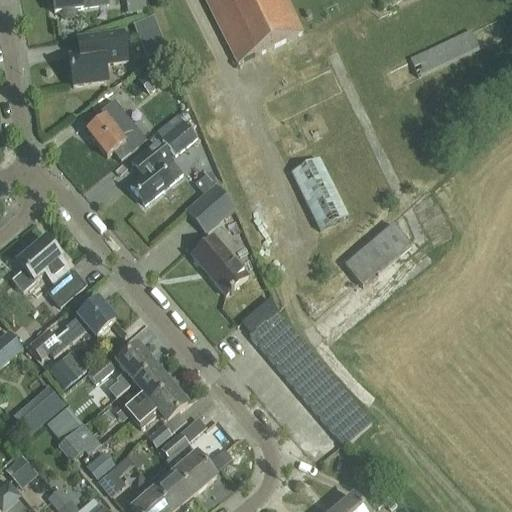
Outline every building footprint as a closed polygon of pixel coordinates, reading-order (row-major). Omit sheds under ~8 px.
[(52,0),(54,15),(60,14),(61,18),(65,21),(73,20),(76,16),(75,12),(84,11),(83,10),(108,6),(106,0),(52,0)] [(204,0),(237,66),(302,34),(285,0),(204,0)] [(153,19),(136,25),(149,58),(166,51),(153,19)] [(480,53),(470,32),(411,61),(420,81),(480,53)] [(79,41),(81,57),(68,59),(72,89),(107,84),(105,66),(126,63),(122,34),(79,41)] [(169,80),(159,68),(138,85),(148,97),(169,80)] [(124,161),(127,158),(146,143),(136,130),(121,111),(114,102),(110,106),(96,117),(101,123),(86,134),(106,159),(116,151),(124,161)] [(163,141),(170,150),(177,158),(198,141),(184,124),(163,141)] [(131,165),(141,179),(129,188),(144,207),(172,184),(181,177),(156,145),(131,165)] [(319,233),(347,219),(319,161),(291,175),(319,233)] [(205,236),(233,211),(232,209),(215,189),(186,214),(205,236)] [(362,289),(411,248),(393,227),(345,268),(362,289)] [(226,298),(248,279),(214,239),(192,258),(226,298)] [(60,264),(62,262),(46,242),(18,266),(24,274),(13,283),(22,295),(44,277),(56,290),(48,296),(60,311),(85,290),(73,275),(71,277),(60,264)] [(42,364),(49,357),(53,362),(89,331),(97,341),(116,325),(97,303),(79,319),(80,320),(67,331),(68,332),(56,343),(48,333),(29,349),(42,364)] [(277,315),(249,338),(258,348),(286,325),(277,315)] [(286,325),(258,348),(266,359),(295,335),(286,325)] [(0,370),(0,371),(22,352),(8,335),(0,342),(0,370)] [(295,335),(266,359),(275,369),(303,345),(295,335)] [(303,345),(275,369),(284,379),(312,356),(303,345)] [(134,388),(154,371),(137,351),(117,367),(126,377),(117,384),(119,386),(109,395),(116,403),(134,388)] [(312,356),(284,379),(292,389),(321,366),(312,356)] [(69,391),(83,380),(64,359),(51,370),(69,391)] [(96,387),(114,372),(105,361),(87,376),(96,387)] [(321,366),(292,389),(301,399),(329,376),(321,366)] [(133,423),(171,391),(154,371),(134,388),(142,396),(124,412),(133,423)] [(329,376),(301,399),(310,409),(338,386),(329,376)] [(338,386),(310,409),(318,419),(346,396),(338,386)] [(171,391),(133,423),(142,433),(160,417),(168,427),(188,410),(171,391)] [(346,396),(318,419),(327,429),(355,406),(346,396)] [(355,406),(327,429),(336,439),(364,416),(355,406)] [(344,449),(372,426),(364,416),(336,439),(344,449)] [(198,440),(208,426),(199,419),(189,433),(198,440)] [(156,451),(171,438),(163,429),(148,441),(156,451)] [(189,447),(180,436),(160,453),(169,464),(188,447),(189,447)] [(72,465),(85,454),(71,439),(59,449),(72,465)] [(175,476),(194,498),(216,480),(197,457),(189,447),(188,447),(169,464),(166,466),(175,476)] [(110,470),(100,459),(87,470),(97,481),(110,470)] [(21,460),(6,474),(16,486),(32,472),(21,460)] [(113,473),(98,485),(111,500),(125,488),(113,473)] [(153,494),(168,511),(187,511),(189,511),(189,507),(187,504),(194,498),(175,476),(164,485),(158,477),(147,486),(153,494)] [(168,511),(153,494),(147,486),(142,480),(139,482),(139,491),(125,502),(133,511),(168,511)] [(380,484),(362,497),(371,511),(373,511),(391,500),(380,484)] [(50,501),(58,511),(59,511),(69,504),(60,492),(50,501)] [(9,506),(14,511),(32,511),(18,497),(9,506)] [(337,511),(363,511),(353,499),(337,511)]
